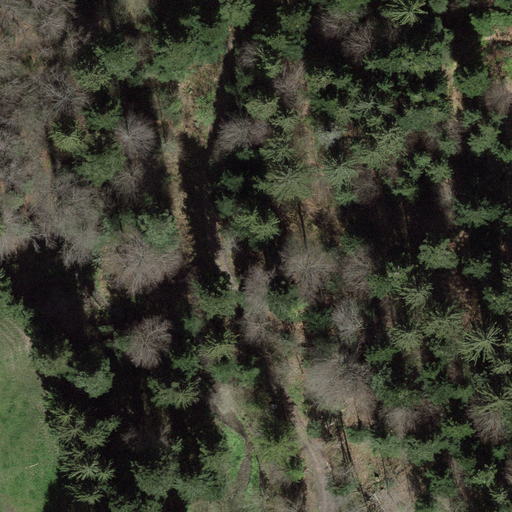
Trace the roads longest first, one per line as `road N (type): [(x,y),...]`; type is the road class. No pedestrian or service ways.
road 1 (track): [(283,0),(263,37),(255,123),(274,175),(348,246),(481,511)]
road 2 (track): [(329,511),(331,482),(235,301),(202,196),(235,35),(255,0)]
